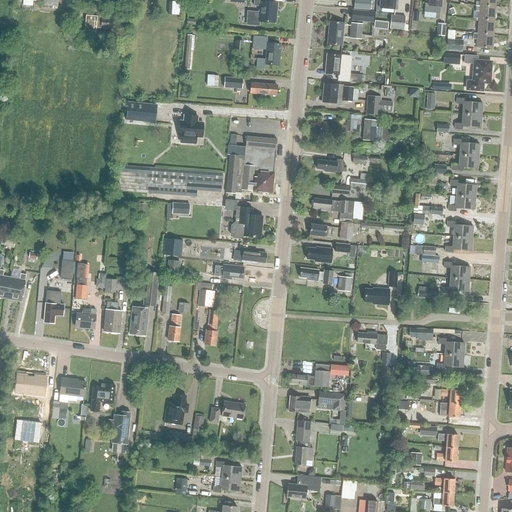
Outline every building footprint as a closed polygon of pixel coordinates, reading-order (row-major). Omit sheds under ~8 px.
[(147,0),(146,0),(138,4),(144,15),(152,10),(147,0)] [(259,6),(259,13),(249,12),(247,13),(246,22),(248,24),(256,25),(258,23),(258,21),(275,22),(276,4),(268,3),(268,0),(254,0),(254,5),(259,6)] [(354,0),(354,9),(370,10),(371,0),(354,0)] [(380,0),(380,8),(395,10),(395,0),(380,0)] [(428,0),(428,4),(425,4),(424,11),(435,12),(435,18),(439,19),(440,6),(441,6),(441,0),(428,0)] [(168,15),(180,15),(181,2),(175,2),(175,8),(168,8),(168,15)] [(479,11),(479,19),(494,20),(495,6),(476,5),(475,5),(475,11),(479,11)] [(351,22),(372,23),(373,13),(352,11),(351,22)] [(100,29),(111,30),(111,28),(115,29),(116,18),(101,16),(101,17),(85,15),(84,31),(96,32),(96,28),(100,29)] [(390,29),(404,30),(405,16),(391,15),(390,29)] [(387,30),(388,22),(375,19),(373,27),(387,30)] [(479,19),(478,33),(493,34),(494,20),(479,19)] [(327,45),(341,46),(343,23),(329,22),(327,45)] [(350,38),(360,39),(361,25),(351,24),(350,38)] [(477,39),(477,47),(492,48),(493,34),(478,33),(478,34),(473,34),(473,39),(477,39)] [(278,65),(280,45),(267,43),(267,38),(253,36),(252,48),(266,49),(265,59),(257,58),(256,68),(265,68),(265,64),(278,65)] [(77,38),(69,37),(68,50),(76,51),(77,38)] [(235,40),(234,51),(242,52),(243,41),(235,40)] [(462,51),(463,40),(447,40),(446,50),(462,51)] [(327,54),(325,74),(339,75),(338,80),(349,81),(349,74),(351,57),(340,56),(327,54)] [(472,82),(470,82),(467,82),(467,90),(482,91),(483,83),(489,83),(491,62),(477,61),(477,56),(464,55),(464,64),(473,64),(472,82)] [(224,78),(223,88),(241,89),(242,79),(224,78)] [(276,94),(276,86),(269,85),(260,84),(260,85),(253,85),(252,92),(260,93),(260,94),(268,95),(268,94),(276,94)] [(352,100),(353,89),(342,88),(343,86),(339,86),(324,84),(322,102),(341,104),(341,100),(349,101),(349,100),(352,100)] [(417,98),(417,90),(409,89),(409,95),(411,97),(417,98)] [(367,96),(365,114),(379,115),(380,110),(392,111),(392,102),(381,101),(381,97),(367,96)] [(464,99),(457,98),(456,104),(463,105),(462,114),(481,116),(482,103),(464,102),(464,99)] [(127,102),(126,120),(143,122),(145,104),(127,102)] [(461,130),(462,127),(480,128),(481,116),(462,114),(461,124),(455,123),(454,129),(461,130)] [(180,121),(179,136),(181,137),(180,143),(181,143),(185,144),(195,144),(195,138),(202,138),(203,123),(197,123),(197,117),(184,116),(183,122),(180,121)] [(364,119),(362,139),(375,140),(375,139),(380,139),(382,128),(376,127),(377,121),(364,119)] [(320,123),(319,133),(330,134),(330,136),(341,137),(340,138),(349,139),(350,132),(359,133),(360,121),(347,120),(346,127),(342,126),(342,125),(320,123)] [(245,146),(276,149),(277,139),(246,136),(245,146)] [(460,145),(459,154),(478,156),(479,144),(460,142),(461,140),(453,139),(453,145),(460,145)] [(272,173),(275,149),(228,145),(227,155),(229,155),(225,192),(235,193),(235,192),(241,193),(241,190),(256,191),(255,193),(262,194),(262,192),(271,193),(273,173),(272,173)] [(478,156),(459,154),(458,164),(452,164),(451,170),(458,170),(459,167),(477,169),(478,156)] [(352,163),(365,165),(366,157),(353,156),(352,163)] [(343,160),(337,159),(336,162),(318,160),(317,169),(324,170),(324,172),(335,173),(335,172),(342,173),(342,172),(346,172),(346,166),(343,165),(343,160)] [(119,164),(117,190),(190,195),(190,183),(220,186),(221,172),(119,164)] [(366,181),(350,180),(350,187),(366,188),(366,181)] [(475,184),(457,183),(458,180),(450,180),(450,186),(456,186),(456,196),(474,197),(475,184)] [(331,193),(349,195),(350,187),(332,185),(331,193)] [(455,205),(448,205),(448,210),(455,211),(456,208),(473,210),(474,197),(456,196),(455,205)] [(331,201),(314,199),(313,208),(320,209),(320,211),(330,212),(330,211),(340,212),(340,213),(347,214),(348,201),(340,201),(340,202),(331,201)] [(138,210),(138,203),(119,202),(118,211),(138,212),(138,210)] [(189,212),(189,204),(172,203),(172,204),(168,203),(167,218),(171,218),(171,214),(178,214),(178,211),(189,212)] [(262,216),(251,215),(252,208),(240,207),(239,223),(235,222),(230,225),(230,234),(233,238),(240,238),(242,236),(260,237),(262,216)] [(422,213),(441,215),(442,208),(430,207),(422,207),(422,213)] [(413,224),(424,225),(425,215),(414,214),(413,224)] [(454,227),(453,236),(471,238),(472,226),(454,225),(455,221),(447,221),(447,227),(454,227)] [(351,241),(353,223),(341,222),(339,240),(351,241)] [(325,236),(331,237),(332,228),(326,227),(326,226),(311,225),(309,235),(325,237),(325,236)] [(16,237),(7,234),(5,240),(14,242),(16,237)] [(471,238),(453,236),(452,246),(445,246),(445,252),(452,253),(453,249),(471,250),(471,238)] [(163,254),(180,256),(181,240),(164,239),(163,254)] [(334,252),(349,254),(350,245),(335,243),(334,252)] [(434,256),(435,248),(415,246),(414,254),(422,255),(434,256)] [(308,248),(307,259),(315,260),(314,261),(330,263),(332,249),(316,247),(316,249),(308,248)] [(264,263),(265,253),(242,251),(241,262),(257,264),(257,262),(264,263)] [(71,280),(73,261),(61,260),(60,279),(71,280)] [(166,272),(179,274),(180,261),(167,260),(166,272)] [(468,280),(468,279),(469,267),(451,266),(452,262),(444,262),(444,268),(450,268),(450,278),(468,280)] [(78,263),(76,278),(77,278),(86,279),(88,264),(78,263)] [(242,278),(243,266),(223,264),(223,266),(215,265),(214,275),(222,276),(221,278),(231,279),(231,277),(242,278)] [(318,272),(319,270),(301,268),(300,277),(308,278),(307,280),(317,281),(317,280),(323,280),(322,284),(332,285),(334,272),(324,270),(324,273),(318,272)] [(2,277),(3,271),(0,269),(0,297),(6,299),(10,278),(2,277)] [(388,272),(387,287),(396,287),(397,272),(388,272)] [(141,308),(131,307),(129,334),(145,336),(146,324),(144,324),(145,320),(146,320),(147,308),(147,305),(155,306),(159,274),(149,273),(145,304),(142,303),(141,308)] [(20,302),(25,275),(20,274),(19,280),(10,278),(6,299),(20,302)] [(337,291),(349,292),(351,278),(339,276),(337,291)] [(467,292),(468,280),(450,278),(449,287),(442,287),(442,293),(449,294),(449,291),(467,292)] [(104,292),(115,293),(117,280),(105,279),(104,292)] [(199,290),(197,306),(204,307),(205,290),(212,291),(212,285),(198,283),(198,289),(199,290)] [(75,299),(86,300),(87,285),(76,284),(75,299)] [(161,313),(169,314),(172,287),(164,286),(161,313)] [(365,289),(364,302),(377,303),(377,304),(388,305),(389,289),(373,288),(373,290),(365,289)] [(46,295),(43,323),(54,324),(55,315),(63,316),(64,304),(59,304),(60,292),(46,291),(46,295)] [(103,332),(118,333),(120,312),(116,312),(117,303),(106,303),(103,332)] [(75,327),(94,329),(93,330),(95,330),(96,315),(95,315),(96,309),(83,308),(82,315),(77,315),(75,327)] [(207,330),(206,329),(204,344),(214,345),(215,331),(217,311),(209,310),(207,330)] [(167,339),(177,341),(179,326),(178,326),(180,314),(171,313),(170,325),(169,325),(167,339)] [(386,345),(387,335),(376,334),(376,332),(367,331),(367,333),(357,333),(357,343),(376,344),(376,349),(386,350),(386,345)] [(445,345),(444,354),(463,355),(464,344),(464,343),(446,341),(446,339),(438,338),(438,344),(445,345)] [(381,365),(389,366),(390,354),(382,353),(381,365)] [(444,354),(444,364),(437,363),(436,369),(444,370),(444,367),(462,368),(463,355),(444,354)] [(341,365),(340,373),(348,374),(348,366),(341,365)] [(417,374),(431,375),(431,367),(417,366),(417,374)] [(299,385),(328,387),(329,371),(314,370),(314,377),(291,375),(290,383),(299,384),(299,385)] [(16,374),(14,394),(43,397),(45,377),(34,376),(34,378),(26,377),(26,375),(16,374)] [(76,395),(84,396),(85,382),(74,381),(74,380),(61,378),(60,394),(72,395),(72,401),(76,401),(76,395)] [(332,392),(337,392),(344,393),(345,383),(338,382),(338,388),(333,388),(332,392)] [(100,402),(116,403),(116,396),(114,396),(115,385),(103,384),(103,390),(101,390),(101,387),(93,387),(91,411),(99,412),(100,402)] [(416,400),(416,391),(406,390),(405,399),(416,400)] [(441,390),(441,397),(449,397),(449,403),(449,404),(459,404),(460,390),(450,390),(441,390)] [(332,410),(343,411),(344,395),(319,392),(318,403),(333,404),(332,410)] [(188,404),(184,403),(185,395),(176,394),(174,393),(173,402),(167,401),(164,422),(182,424),(184,411),(187,412),(188,404)] [(288,411),(306,413),(307,397),(289,396),(288,411)] [(244,405),(223,401),(221,409),(210,408),(208,422),(216,423),(217,415),(241,419),(244,405)] [(398,401),(398,409),(408,410),(408,402),(398,401)] [(59,403),(53,402),(52,419),(57,419),(56,426),(65,427),(65,420),(67,404),(59,403)] [(440,410),(439,416),(448,417),(458,418),(459,404),(449,404),(440,403),(440,410)] [(412,415),(420,415),(420,405),(412,405),(412,415)] [(378,408),(377,424),(387,424),(388,408),(378,408)] [(130,412),(122,412),(121,416),(114,415),(112,443),(128,444),(130,412)] [(201,434),(202,415),(194,415),(193,434),(201,434)] [(310,422),(297,420),(295,441),(298,441),(308,442),(310,422)] [(397,435),(400,438),(409,426),(404,423),(403,426),(400,424),(397,429),(400,431),(397,435)] [(329,430),(341,431),(352,432),(353,427),(342,426),(342,425),(330,424),(329,430)] [(419,435),(436,437),(436,427),(420,426),(419,435)] [(446,441),(446,448),(456,448),(457,435),(447,434),(438,434),(438,441),(446,441)] [(187,451),(189,438),(172,435),(170,448),(187,451)] [(297,447),(296,447),(295,464),(311,466),(312,448),(309,448),(309,444),(308,442),(298,441),(297,447)] [(456,448),(446,448),(445,455),(437,454),(436,461),(445,461),(445,462),(455,462),(456,448)] [(410,453),(409,465),(420,466),(421,454),(410,453)] [(193,465),(209,466),(210,455),(200,454),(199,459),(193,458),(193,465)] [(215,467),(214,477),(220,477),(240,479),(241,467),(223,465),(223,462),(216,461),(215,467)] [(424,476),(429,476),(435,476),(436,469),(424,468),(424,476)] [(302,485),(287,484),(286,497),(305,499),(306,490),(319,492),(320,477),(303,476),(302,485)] [(213,486),(213,492),(220,493),(220,489),(238,491),(240,479),(220,477),(219,487),(213,486)] [(187,479),(176,478),(174,494),(185,495),(187,479)] [(443,486),(443,492),(453,493),(454,479),(444,478),(444,479),(435,478),(435,485),(443,486)] [(453,493),(443,492),(442,499),(433,498),(433,504),(442,505),(442,506),(452,506),(453,493)] [(333,509),(334,496),(326,495),(324,508),(333,509)] [(417,511),(424,511),(429,511),(431,500),(418,499),(417,511)] [(364,511),(376,511),(377,502),(365,501),(364,511)]
